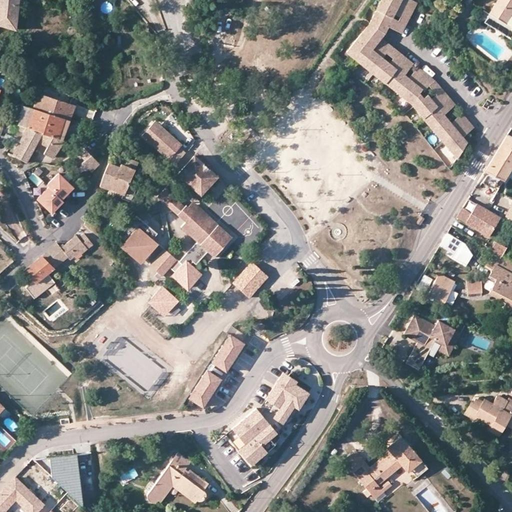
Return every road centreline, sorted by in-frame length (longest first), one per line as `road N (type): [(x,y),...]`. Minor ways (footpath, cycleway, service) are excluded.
road 1 (residential): [(0,479),(47,439),(209,421),(287,346)]
road 2 (residential): [(356,355),(511,503)]
road 3 (residential): [(173,86),(121,114),(82,212),(47,244)]
road 4 (residential): [(173,86),(217,152),(291,220),(301,249)]
road 5 (tertiary): [(495,135),(386,307)]
road 6 (residential): [(495,135),(447,79),(395,38)]
road 7 (residential): [(301,249),(227,326),(196,337)]
road 8 (tertiary): [(255,511),(333,397)]
